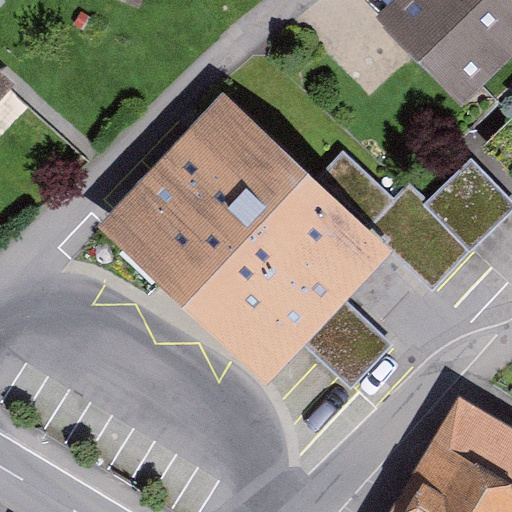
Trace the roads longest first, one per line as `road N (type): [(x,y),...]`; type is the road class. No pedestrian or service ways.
road 1 (residential): [(288,0),(74,208),(0,297)]
road 2 (residential): [(511,337),(462,356),(426,386),(312,511)]
